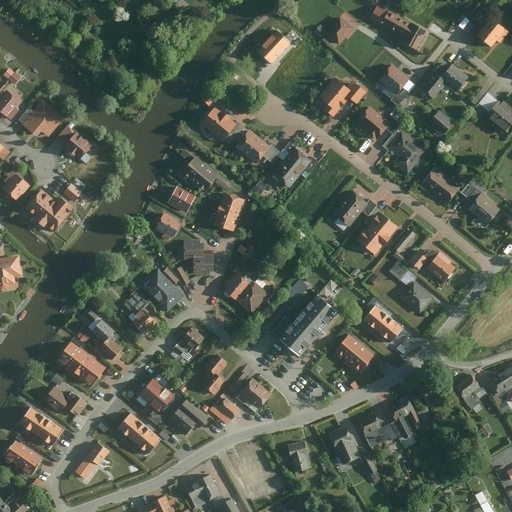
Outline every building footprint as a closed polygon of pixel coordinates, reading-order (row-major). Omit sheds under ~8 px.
[(411,24),(388,12),(381,25),(404,37),(401,44),(417,52),(427,33),(411,24)] [(354,31),(339,18),(324,35),(338,48),(354,31)] [(470,22),(465,18),(459,28),(463,31),(470,22)] [(505,32),(490,20),(476,38),(492,50),(505,32)] [(482,29),(476,24),(468,36),(474,40),(482,29)] [(409,79),(392,65),(379,81),(397,94),(409,79)] [(452,65),(441,77),(434,72),(417,91),(430,101),(446,83),(459,94),(470,81),(452,65)] [(9,67),(3,75),(15,85),(21,77),(9,67)] [(339,108),(348,98),(356,105),(365,93),(356,85),(350,92),(335,80),(319,99),(329,107),(325,111),(333,117),(340,109),(339,108)] [(392,102),(397,107),(409,93),(403,88),(392,102)] [(486,92),(482,89),(471,102),(476,106),(486,92)] [(202,99),(211,108),(219,100),(210,91),(202,99)] [(21,103),(7,92),(0,101),(0,112),(11,121),(18,112),(15,110),(21,103)] [(64,121),(42,102),(21,125),(36,138),(40,133),(47,139),(64,121)] [(511,131),(511,112),(497,102),(486,118),(509,135),(511,131)] [(470,114),(476,119),(485,108),(480,104),(470,114)] [(237,123),(214,106),(200,124),(223,141),(237,123)] [(404,120),(393,112),(386,121),(368,107),(355,124),(376,140),(385,129),(392,135),(404,120)] [(453,123),(439,112),(428,125),(442,137),(453,123)] [(234,140),(243,126),(238,123),(229,136),(234,140)] [(248,130),(234,147),(256,164),(270,147),(248,130)] [(395,131),(382,147),(386,149),(398,134),(395,131)] [(389,147),(399,156),(394,163),(407,174),(417,163),(426,152),(401,132),(389,147)] [(93,148),(78,135),(67,148),(71,151),(68,154),(73,158),(76,155),(83,160),(93,148)] [(297,145),(291,141),(284,149),(290,154),(297,145)] [(271,163),(279,152),(272,147),(264,158),(271,163)] [(290,189),(310,161),(295,150),(275,178),(290,189)] [(208,168),(197,159),(187,171),(198,180),(208,168)] [(312,174),(320,163),(314,159),(306,170),(312,174)] [(208,189),(218,176),(208,168),(198,180),(208,189)] [(434,168),(421,184),(445,204),(458,188),(434,168)] [(16,202),(30,187),(12,171),(3,181),(7,185),(3,190),(16,202)] [(64,192),(74,201),(83,192),(72,182),(64,192)] [(476,190),(468,184),(459,194),(467,201),(476,190)] [(192,198),(177,186),(167,200),(182,211),(192,198)] [(368,203),(349,189),(330,216),(349,230),(368,203)] [(481,194),(476,190),(467,201),(471,205),(481,194)] [(54,203),(42,193),(27,210),(36,218),(33,221),(43,229),(46,226),(54,233),(74,210),(59,197),(54,203)] [(242,197),(230,195),(228,204),(240,206),(242,197)] [(501,210),(481,195),(468,212),(488,227),(501,210)] [(382,209),(370,202),(362,213),(374,221),(382,209)] [(228,204),(226,212),(238,214),(240,206),(228,204)] [(226,212),(224,220),(236,223),(238,214),(226,212)] [(174,220),(164,214),(155,228),(170,238),(177,227),(172,223),(174,220)] [(358,242),(375,255),(397,227),(380,214),(358,242)] [(414,237),(411,234),(396,251),(399,254),(414,237)] [(238,249),(250,259),(257,251),(252,246),(251,248),(244,243),(238,249)] [(199,249),(186,249),(186,260),(191,260),(199,260),(199,249)] [(396,253),(394,256),(407,266),(409,263),(396,253)] [(427,260),(417,253),(409,265),(419,272),(427,260)] [(456,267),(439,254),(427,269),(444,282),(456,267)] [(19,256),(0,258),(0,289),(1,291),(6,290),(8,287),(14,286),(15,278),(22,276),(19,256)] [(191,260),(192,272),(205,271),(204,259),(199,260),(191,260)] [(396,263),(389,272),(399,280),(407,271),(396,263)] [(178,280),(169,265),(162,273),(173,285),(178,280)] [(190,283),(181,268),(174,271),(183,287),(190,283)] [(158,271),(142,286),(166,310),(182,296),(158,271)] [(249,284),(236,274),(223,290),(236,300),(249,284)] [(338,313),(324,300),(336,286),(329,280),(317,294),(278,339),(300,357),(338,313)] [(306,287),(299,282),(287,297),(295,303),(306,287)] [(433,298),(412,282),(399,298),(420,314),(433,298)] [(236,303),(252,314),(267,294),(252,283),(236,303)] [(272,307),(281,292),(273,287),(263,302),(272,307)] [(136,294),(124,305),(134,315),(146,304),(136,294)] [(398,317),(385,307),(381,312),(394,322),(398,317)] [(93,310),(86,317),(90,322),(98,315),(93,310)] [(135,317),(139,321),(134,326),(145,336),(157,323),(146,313),(145,314),(141,310),(135,317)] [(405,338),(379,318),(370,329),(396,349),(405,338)] [(114,331),(102,320),(91,332),(103,343),(114,331)] [(203,338),(191,328),(180,341),(192,351),(203,338)] [(82,330),(76,336),(84,343),(90,336),(82,330)] [(99,350),(111,361),(121,349),(109,338),(99,350)] [(360,371),(371,356),(346,338),(336,352),(346,359),(345,362),(348,364),(349,363),(360,371)] [(105,369),(72,344),(60,359),(93,385),(105,369)] [(184,350),(177,344),(173,350),(180,356),(184,350)] [(213,363),(211,361),(206,367),(213,373),(203,386),(214,394),(224,381),(218,376),(228,364),(218,356),(213,363)] [(511,365),(488,379),(498,396),(511,388),(511,365)] [(271,396),(244,372),(237,380),(245,387),(239,395),(246,401),(248,398),(260,409),(271,396)] [(471,374),(454,388),(462,397),(471,410),(479,404),(471,395),(481,387),(471,374)] [(341,382),(333,376),(329,380),(337,386),(341,382)] [(173,395),(153,378),(139,395),(159,412),(173,395)] [(442,393),(430,381),(417,394),(428,405),(431,402),(434,405),(441,399),(439,396),(442,393)] [(72,392),(68,398),(55,387),(45,400),(60,412),(65,406),(76,415),(86,403),(72,392)] [(420,420),(408,396),(396,402),(404,417),(410,415),(414,423),(420,420)] [(242,410),(227,397),(219,406),(215,403),(208,411),(226,427),(242,410)] [(196,407),(186,398),(168,420),(186,434),(198,419),(191,413),(196,407)] [(404,417),(396,402),(388,407),(404,437),(410,433),(402,418),(404,417)] [(20,424),(37,435),(47,419),(30,408),(20,424)] [(437,426),(427,408),(423,411),(433,429),(437,426)] [(153,409),(147,417),(158,425),(164,417),(153,409)] [(419,413),(429,431),(433,429),(423,411),(419,413)] [(375,413),(357,422),(370,448),(385,441),(382,435),(378,437),(375,431),(382,428),(375,413)] [(161,440),(131,414),(118,428),(148,454),(161,440)] [(37,435),(53,446),(64,430),(47,419),(37,435)] [(361,457),(346,426),(327,435),(343,466),(361,457)] [(395,437),(389,426),(385,428),(391,439),(395,437)] [(491,434),(487,426),(480,430),(485,437),(491,434)] [(5,456),(18,465),(29,450),(15,440),(5,456)] [(311,467),(305,442),(287,446),(293,471),(311,467)] [(96,443),(86,457),(99,467),(109,453),(96,443)] [(262,449),(240,460),(243,466),(239,468),(245,480),(266,470),(260,458),(265,455),(262,449)] [(18,465),(32,475),(43,459),(29,450),(18,465)] [(378,471),(369,455),(362,459),(371,475),(378,471)] [(85,471),(90,463),(85,460),(80,468),(85,471)] [(79,469),(76,472),(84,478),(87,474),(79,469)] [(220,492),(210,474),(195,482),(198,487),(189,492),(193,500),(204,494),(207,499),(220,492)] [(280,478),(271,482),(275,490),(283,486),(280,478)] [(260,482),(246,490),(250,498),(265,490),(260,482)] [(0,497),(14,511),(26,511),(29,509),(5,484),(0,489),(0,497)] [(167,502),(164,496),(143,508),(144,511),(193,511),(190,505),(179,511),(173,499),(167,502)] [(0,511),(14,511),(0,497),(0,511)] [(299,511),(301,511),(294,498),(281,505),(285,511),(286,511),(288,511),(289,511),(299,511)] [(237,511),(232,500),(212,509),(213,511),(237,511)] [(493,511),(489,503),(482,506),(484,508),(485,511),(493,511)]
